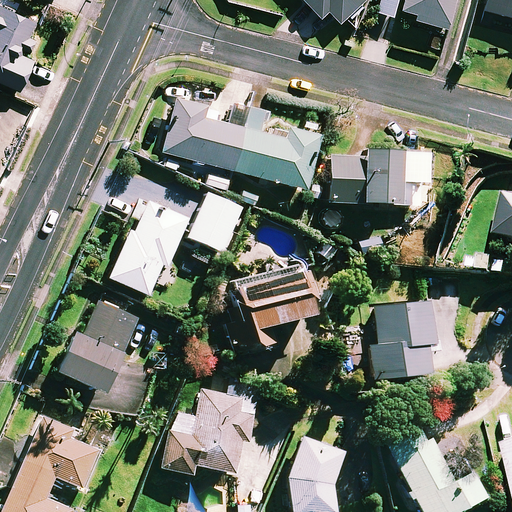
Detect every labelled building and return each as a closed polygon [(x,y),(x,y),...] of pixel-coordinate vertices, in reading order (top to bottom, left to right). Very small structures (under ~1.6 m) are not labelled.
[(38,17),(2,0),(0,0),(0,79),(19,89),(34,58),(21,52),(38,17)] [(304,0),(319,15),(326,7),(338,20),(359,0),(304,0)] [(395,0),(378,0),(376,9),(392,13),(395,0)] [(401,0),(399,11),(445,24),(451,0),(401,0)] [(511,0),(483,0),(482,6),(511,13),(511,0)] [(203,106),(173,98),(159,152),(301,188),(315,133),(284,125),(281,137),(257,131),(263,112),(246,108),(241,128),(200,118),(203,106)] [(393,155),(393,145),(359,146),(359,154),(325,155),(326,201),(393,200),(392,182),(415,181),(414,154),(393,155)] [(511,176),(507,176),(495,237),(511,239),(511,176)] [(237,206),(205,192),(185,236),(218,250),(237,206)] [(182,218),(141,198),(105,276),(142,293),(156,262),(161,265),(182,218)] [(302,310),(293,265),(222,281),(231,319),(221,321),(228,348),(268,340),(263,319),(302,310)] [(132,316),(93,298),(77,332),(70,329),(52,368),(98,390),(132,316)] [(430,347),(424,298),(369,305),(373,339),(366,339),(371,376),(424,369),(421,348),(430,347)] [(250,399),(198,387),(188,433),(166,429),(158,466),(188,473),(190,462),(228,470),(235,437),(242,438),(250,399)] [(68,429),(39,416),(0,504),(0,511),(62,511),(65,507),(40,496),(49,474),(75,485),(92,448),(65,436),(68,429)] [(339,450),(300,435),(285,471),(286,511),(316,511),(327,511),(327,482),(339,450)] [(445,475),(426,436),(389,454),(416,511),(435,511),(478,492),(466,465),(445,475)] [(511,442),(502,445),(511,485),(511,442)]
